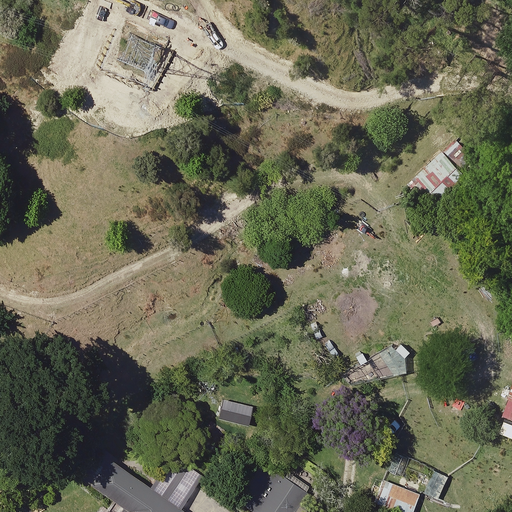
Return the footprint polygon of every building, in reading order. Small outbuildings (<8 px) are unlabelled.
[(431,196),(435,201),(479,167),(458,140),(414,173),(421,182),(417,185),(427,199),(431,196)] [(360,381),(406,369),(402,355),(410,353),(406,340),(378,348),(380,353),(354,359),(360,381)] [(511,376),(498,411),(511,416),(511,376)] [(175,511),(186,496),(168,483),(159,495),(104,456),(86,482),(121,507),(117,511),(175,511)] [(444,472),(409,458),(400,480),(382,472),(371,499),(402,511),(406,511),(416,488),(434,496),(444,472)] [(318,511),(299,499),(303,492),(258,461),(235,496),(251,508),(248,511),(318,511)]
